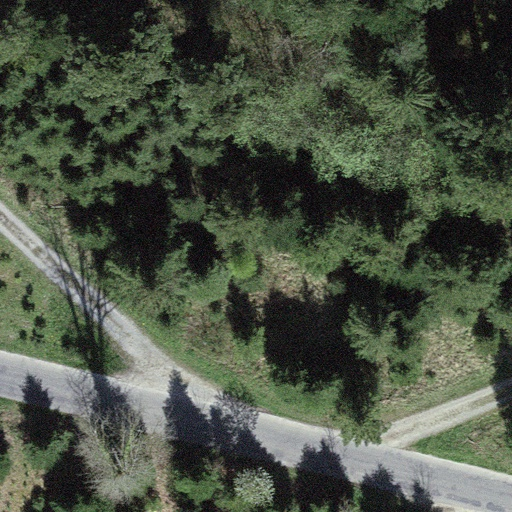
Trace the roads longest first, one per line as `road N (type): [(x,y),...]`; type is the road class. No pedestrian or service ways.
road 1 (tertiary): [(511,496),(0,376)]
road 2 (track): [(0,196),(233,431)]
road 3 (track): [(345,456),(511,388)]
